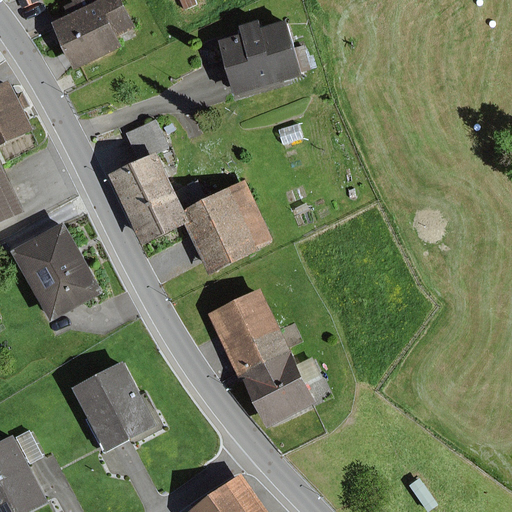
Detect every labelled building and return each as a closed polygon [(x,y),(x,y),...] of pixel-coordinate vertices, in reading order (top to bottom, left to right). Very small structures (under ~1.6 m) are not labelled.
[(136,28),(122,0),(68,0),(70,4),(62,8),(66,16),(52,23),(75,70),(123,47),(118,37),(136,28)] [(197,5),(195,0),(179,0),(184,11),(197,5)] [(295,48),(287,21),(261,29),(259,22),(240,27),(242,34),(219,41),(236,96),(303,77),(302,72),(312,69),(305,45),(295,48)] [(0,226),(27,214),(0,155),(0,147),(34,132),(11,80),(0,84),(0,226)] [(159,154),(170,149),(156,121),(127,134),(139,161),(110,175),(143,245),(187,224),(210,275),(261,251),(259,247),(273,240),(246,181),(207,199),(199,181),(176,191),(159,154)] [(177,131),(172,123),(164,128),(169,135),(177,131)] [(304,140),(300,125),(279,130),(283,146),(304,140)] [(65,223),(12,252),(52,323),(105,294),(65,223)] [(298,365),(262,290),(209,315),(242,382),(244,381),(268,429),(318,404),(309,386),(323,379),(312,358),(298,365)] [(157,426),(124,362),(72,388),(106,453),(157,426)] [(15,439),(14,436),(0,442),(0,511),(34,511),(50,504),(30,465),(44,458),(30,431),(15,439)] [(280,511),(255,477),(206,511),(280,511)]
